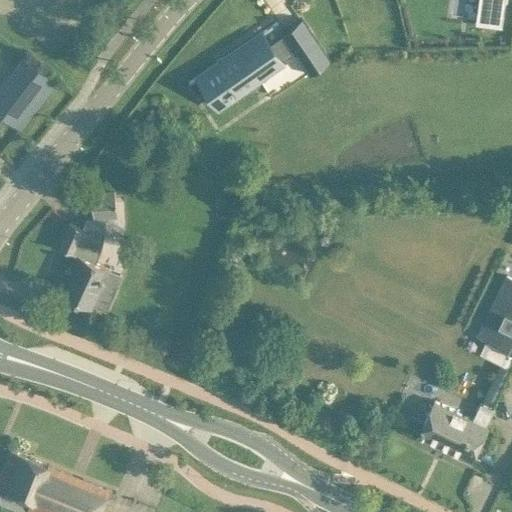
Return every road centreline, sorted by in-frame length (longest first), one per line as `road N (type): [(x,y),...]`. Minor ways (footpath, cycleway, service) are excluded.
road 1 (tertiary): [(0,223),(186,0)]
road 2 (primary): [(161,419),(0,355)]
road 3 (primary): [(297,485),(279,456),(248,437),(161,419)]
road 4 (primary): [(161,419),(229,471),(297,485)]
